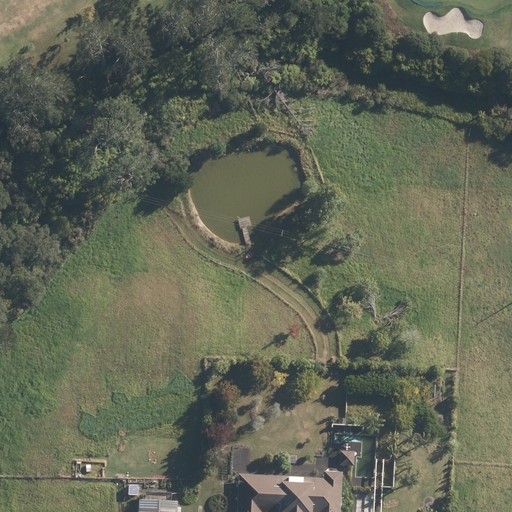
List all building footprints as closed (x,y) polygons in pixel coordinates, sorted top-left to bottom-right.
[(439,383),(431,383),(431,397),(440,397),(439,383)] [(443,415),(433,415),(433,430),(443,430),(443,415)] [(354,451),(338,450),(338,467),(354,468),(354,451)] [(323,478),(238,474),(236,511),(339,511),(342,472),(323,472),(323,478)] [(176,511),(177,502),(138,500),(137,511),(176,511)]
